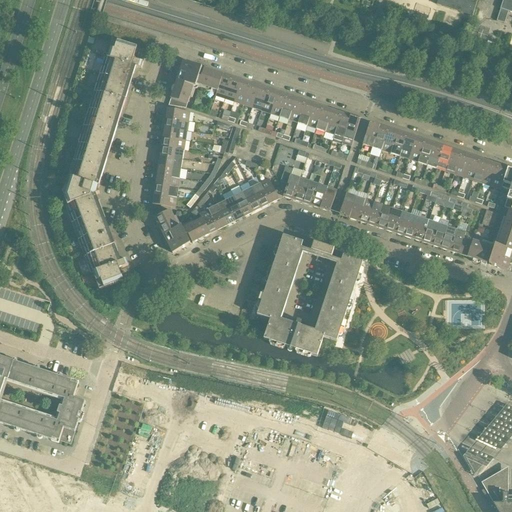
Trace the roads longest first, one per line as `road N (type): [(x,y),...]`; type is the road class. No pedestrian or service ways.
road 1 (residential): [(158,276),(130,225),(146,104),(164,44),(511,154)]
road 2 (tertiary): [(511,118),(117,0)]
road 3 (residential): [(404,470),(110,364)]
road 4 (residential): [(511,289),(294,217),(245,236)]
road 5 (secondary): [(0,201),(65,0)]
road 6 (unknown): [(320,225),(289,310),(309,321),(342,232)]
road 7 (residential): [(245,236),(254,253),(238,301),(192,287),(182,268)]
road 8 (residential): [(404,470),(488,361)]
